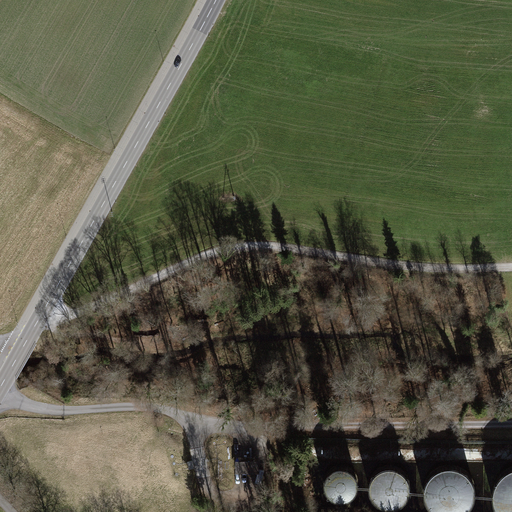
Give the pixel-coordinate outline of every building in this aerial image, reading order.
[(248,459),(235,460),(236,477),(248,476),(261,476),(260,459),(248,459)] [(335,468),(330,471),(326,476),(324,483),(325,489),(328,494),(333,498),(339,500),(346,499),(351,496),(355,491),(357,485),(356,478),(353,473),(348,469),(341,467),(335,468)] [(388,467),(381,470),(374,474),(371,481),(370,489),(372,496),(377,502),(383,506),(391,507),(398,505),(404,500),(408,493),(409,486),(407,478),(402,472),(396,468),(388,467)] [(464,472),(456,468),(446,468),(437,471),(430,477),(425,486),(425,496),(428,505),(435,511),(434,511),(463,511),(469,507),(473,498),(474,489),(471,480),(464,472)] [(511,511),(511,469),(505,473),(499,480),(495,489),(494,499),(496,508),(498,511),(511,511)]
